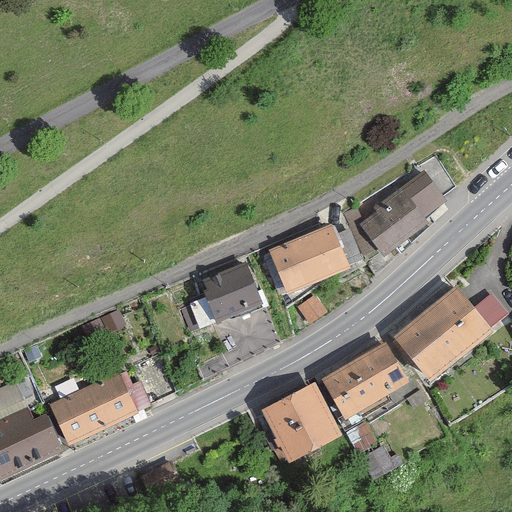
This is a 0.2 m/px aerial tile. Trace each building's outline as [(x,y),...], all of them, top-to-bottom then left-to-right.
[(401,194),(419,219),(443,202),(421,172),(397,189),(401,194)] [(379,211),(358,226),(378,254),(387,247),(421,222),(419,219),(401,194),(379,211)] [(292,241),(262,252),(278,293),(333,272),(341,269),(326,228),(292,241)] [(241,260),(193,280),(211,322),(227,316),(258,303),(241,260)] [(457,290),(396,338),(429,380),(490,332),(457,290)] [(295,307),(308,325),(326,312),(313,294),(295,307)] [(222,363),(274,342),(258,303),(227,316),(238,344),(217,352),(222,363)] [(388,345),(323,380),(345,420),(410,384),(388,345)] [(47,406),(63,443),(133,413),(117,376),(47,406)] [(0,416),(28,408),(20,382),(0,387),(0,416)] [(313,382),(259,409),(286,463),(340,436),(313,382)] [(0,422),(0,474),(54,451),(35,407),(0,422)] [(366,480),(390,466),(378,445),(354,459),(366,480)]
